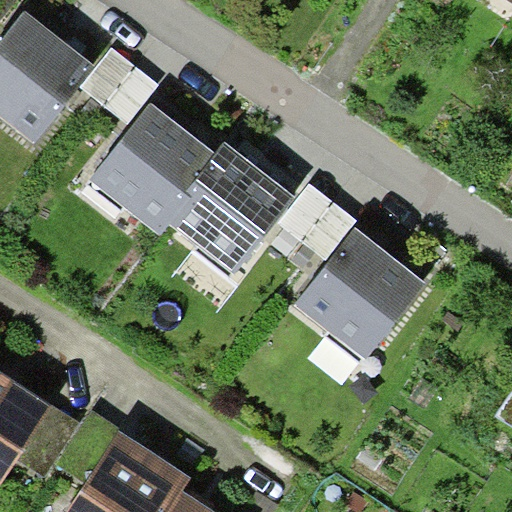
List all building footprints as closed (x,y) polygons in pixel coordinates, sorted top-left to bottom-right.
[(83,63),(23,17),(0,46),(0,106),(30,130),(83,63)] [(169,216),(234,265),(288,194),(225,147),(218,157),(150,106),(97,177),(162,226),(169,216)] [(419,284),(355,234),(301,302),(364,352),(419,284)] [(0,465),(37,410),(0,385),(0,465)] [(511,399),(498,421),(511,430),(511,399)] [(159,511),(170,497),(178,484),(115,443),(69,511),(159,511)] [(23,465),(40,477),(51,459),(34,448),(23,465)] [(55,466),(72,477),(83,460),(66,448),(55,466)] [(192,511),(170,497),(159,511),(192,511)]
